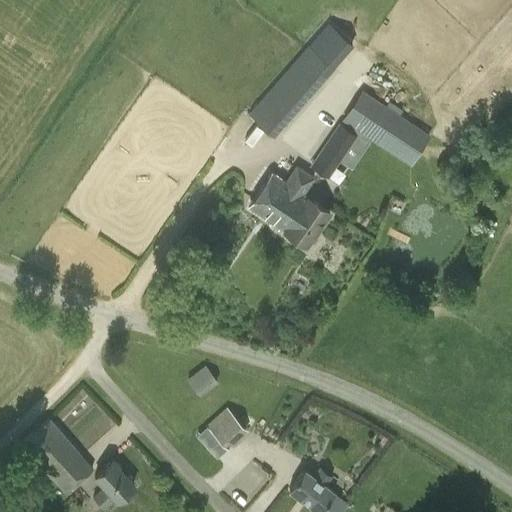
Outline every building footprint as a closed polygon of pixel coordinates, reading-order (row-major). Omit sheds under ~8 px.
[(267,143),(274,136),(277,140),(339,73),(338,73),(349,60),(324,38),(253,114),(246,123),(267,143)] [(410,164),(429,134),(362,90),(342,119),(410,164)] [(311,163),(329,175),(356,135),(339,123),(311,163)] [(330,211),(304,193),(315,176),(297,163),(285,180),(271,171),(248,204),(283,228),(283,230),(306,246),(330,211)] [(217,382),(205,365),(188,379),(199,395),(217,382)] [(246,431),(225,407),(221,403),(212,411),(216,416),(206,425),(227,447),(246,431)] [(50,417),(20,444),(63,493),(92,468),(50,417)] [(94,475),(103,485),(92,496),(104,508),(114,497),(116,499),(134,483),(112,459),(94,475)] [(318,466),(312,475),(304,469),(289,489),(318,511),(333,490),(326,485),(332,476),(318,466)]
